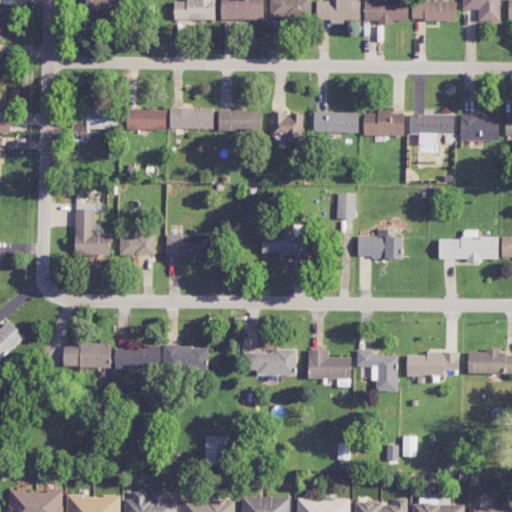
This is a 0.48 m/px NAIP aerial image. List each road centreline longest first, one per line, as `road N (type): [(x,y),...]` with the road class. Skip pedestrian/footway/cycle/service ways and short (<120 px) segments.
road 1 (residential): [(511,66),(48,60)]
road 2 (residential): [(511,305),(69,299)]
road 3 (residential): [(49,0),(42,274),(52,293),(69,299)]
